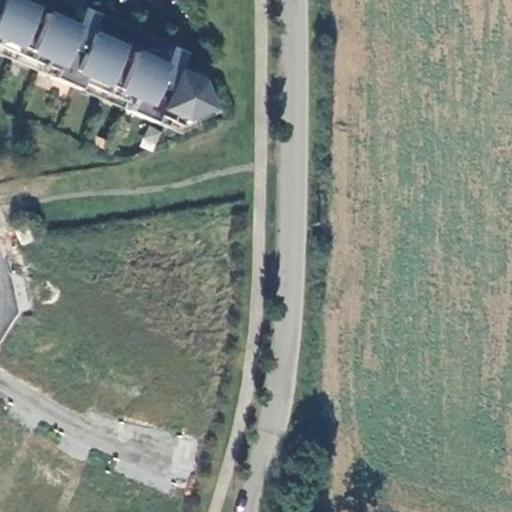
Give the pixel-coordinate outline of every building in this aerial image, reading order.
[(153,115),(165,120),(176,125),(213,111),(199,74),(174,63),(170,73),(157,68),(162,57),(86,24),(82,35),(69,29),(74,19),(30,0),(0,0),(0,47),(50,69),(47,76),(74,88),(77,81),(126,103),(123,110),(150,121),(153,115)] [(82,35),(86,24),(90,15),(85,12),(85,11),(78,8),(74,19),(69,29),(82,35)] [(0,55),(47,76),(50,69),(0,47),(0,55)] [(170,73),(174,63),(179,52),(172,49),(172,50),(166,48),(162,57),(157,68),(170,73)] [(74,88),(123,110),(126,103),(77,81),(74,88)] [(162,127),(165,120),(153,115),(150,121),(162,127)] [(147,126),(140,146),(152,150),(160,131),(147,126)] [(24,223),(14,229),(21,245),(32,239),(24,223)]
